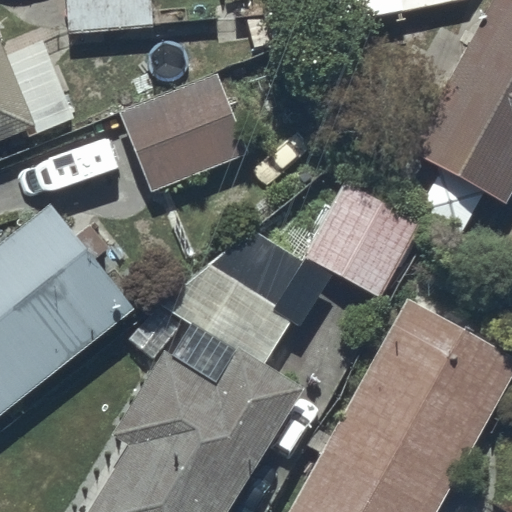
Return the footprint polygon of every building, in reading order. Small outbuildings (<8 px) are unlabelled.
[(152,37),(149,0),(62,0),(65,42),(152,37)] [(511,0),(499,0),(407,162),(438,181),(416,220),(458,244),(483,201),(507,214),(511,204),(511,0)] [(0,151),(34,135),(0,51),(0,151)] [(250,162),(226,106),(128,147),(151,203),(250,162)] [(420,232),(343,190),(302,264),(379,307),(420,232)] [(0,422),(132,323),(49,210),(0,249),(0,422)] [(308,274),(271,251),(258,272),(227,252),(211,278),(279,320),(308,274)] [(442,511),(511,385),(511,365),(404,306),(330,441),(319,435),(308,455),(320,461),(292,511),(442,511)] [(236,511),(305,400),(237,355),(216,392),(162,359),(109,446),(127,457),(92,511),(236,511)]
